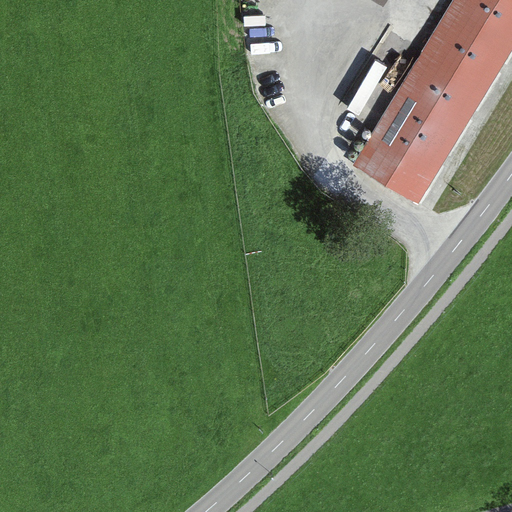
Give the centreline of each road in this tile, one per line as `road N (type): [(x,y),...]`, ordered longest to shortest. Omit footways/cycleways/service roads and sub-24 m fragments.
road 1 (tertiary): [(206,511),(334,389),(511,174)]
road 2 (unknown): [(357,0),(317,64),(327,127),(358,177),(454,250)]
